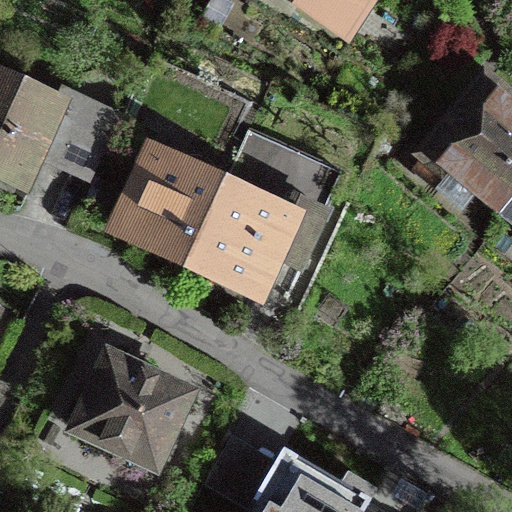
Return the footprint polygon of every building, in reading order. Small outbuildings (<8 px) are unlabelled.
[(304,0),(340,24),(356,0),(304,0)] [(511,104),(485,83),(414,169),(437,188),(449,173),(503,217),(511,207),(511,104)] [(0,169),(20,179),(32,149),(93,176),(121,115),(68,92),(59,112),(0,84),(0,169)] [(223,187),(222,186),(187,260),(228,279),(255,292),(272,255),(298,267),(304,254),(303,253),(340,172),(250,131),(223,187)] [(145,241),(187,260),(222,186),(154,155),(119,229),(145,241)] [(511,207),(503,217),(511,224),(511,207)] [(109,356),(75,430),(117,449),(114,453),(117,465),(131,472),(143,466),(145,462),(156,467),(190,393),(148,374),(109,356)] [(283,449),(246,511),(362,511),(376,489),(348,473),(342,483),(325,473),(283,449)]
